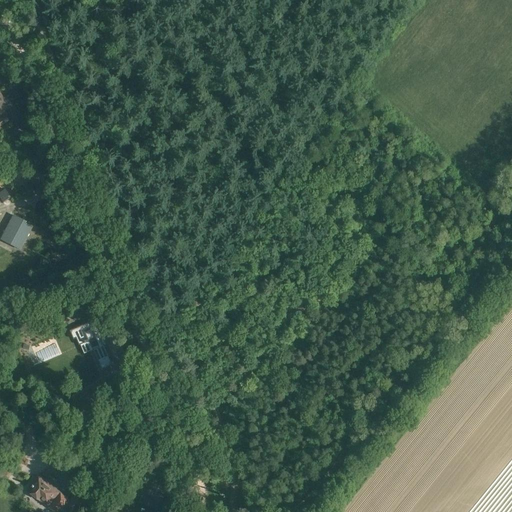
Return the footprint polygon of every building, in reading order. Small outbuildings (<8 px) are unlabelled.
[(0,117),(4,115),(2,113),(9,108),(0,94),(0,117)] [(28,227),(20,222),(13,218),(2,239),(9,243),(14,234),(22,238),(28,227)] [(112,366),(92,318),(71,325),(75,339),(78,338),(81,347),(90,344),(101,371),(112,366)] [(74,511),(76,511),(90,496),(81,489),(73,499),(71,502),(39,476),(32,485),(34,487),(30,492),(54,511),(59,511),(66,505),(74,511)] [(155,493),(150,507),(162,511),(166,511),(171,500),(155,493)]
